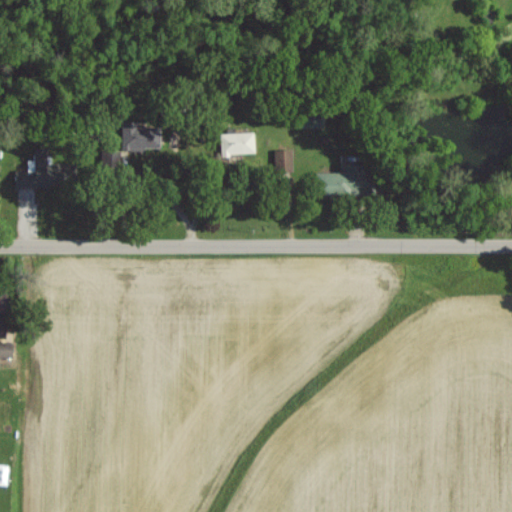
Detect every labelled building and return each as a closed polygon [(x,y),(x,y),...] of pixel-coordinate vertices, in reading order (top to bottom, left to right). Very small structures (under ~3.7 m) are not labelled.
[(159,148),(159,124),(121,124),(121,148),(159,148)] [(256,153),(255,132),(221,133),(222,154),(256,153)] [(16,187),(49,185),(48,147),(34,147),(34,159),(27,159),(28,170),(16,171),(16,187)] [(292,149),(274,150),(275,166),(292,166),(292,149)] [(342,172),(317,172),(317,193),(371,193),(371,163),(342,163),(342,172)] [(15,340),(0,340),(0,356),(15,356),(15,340)]
